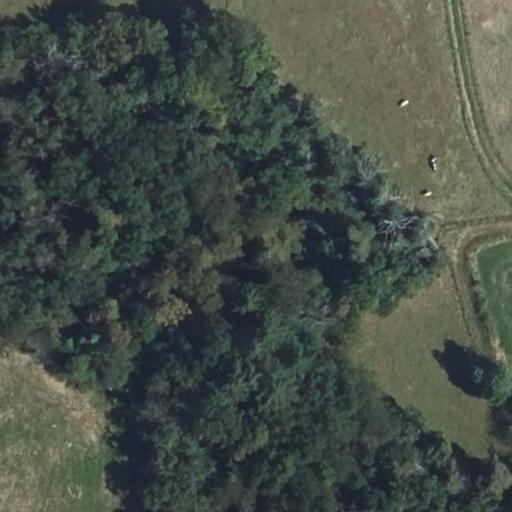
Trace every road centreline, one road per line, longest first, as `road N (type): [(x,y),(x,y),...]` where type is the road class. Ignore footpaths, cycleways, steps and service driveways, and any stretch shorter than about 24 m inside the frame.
road 1 (track): [(511,227),(481,231),(461,258),(511,416)]
road 2 (track): [(511,189),(495,169),(469,105),(455,0)]
